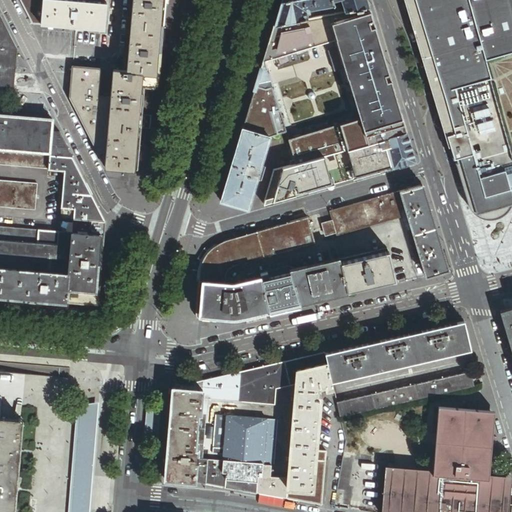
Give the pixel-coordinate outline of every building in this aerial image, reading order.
[(19,0),(31,24),(40,25),(42,0),(19,0)] [(42,0),(40,25),(75,28),(104,30),(106,3),(67,0),(42,0)] [(132,0),(131,25),(127,72),(113,71),(111,98),(105,168),(132,170),(140,74),(154,75),(158,34),(158,27),(160,0),(132,0)] [(160,0),(158,27),(158,34),(154,75),(140,74),(132,170),(137,170),(141,128),(142,114),(144,88),(158,89),(165,0),(160,0)] [(284,0),(280,1),(273,25),(289,22),(312,18),(310,9),(334,5),(332,0),(284,0)] [(368,7),(366,0),(341,0),(343,6),(344,11),(355,9),(368,7)] [(511,0),(405,0),(434,93),(453,158),(456,157),(457,156),(466,158),(464,169),(460,170),(469,203),(472,208),(473,210),(475,212),(480,215),(485,217),(492,217),(497,216),(502,214),(505,212),(507,209),(509,207),(510,205),(511,203),(511,201),(511,197),(511,0)] [(312,18),(337,13),(335,8),(334,5),(310,9),(312,18)] [(370,11),(368,7),(355,9),(357,15),(370,11)] [(383,138),(407,131),(370,11),(357,15),(331,23),(336,40),(360,118),(368,143),(383,138)] [(15,46),(0,17),(0,87),(11,88),(15,46)] [(292,32),(269,39),(258,74),(262,75),(269,73),(265,62),(336,40),(331,23),(330,20),(292,32)] [(289,22),(273,25),(269,39),(292,32),(289,22)] [(104,168),(105,168),(111,98),(98,97),(100,69),(72,67),(69,98),(104,168)] [(262,75),(258,74),(257,79),(255,85),(265,88),(272,85),(270,77),(269,73),(262,75)] [(265,88),(255,85),(253,93),(249,106),(251,118),(255,117),(256,116),(257,117),(258,116),(257,115),(258,114),(280,110),(272,85),(265,88)] [(249,106),(242,128),(270,136),(286,132),(280,110),(258,114),(257,115),(258,116),(257,117),(256,116),(255,117),(251,118),(249,106)] [(151,115),(142,114),(141,128),(150,129),(151,115)] [(52,120),(0,115),(0,152),(48,157),(49,157),(51,132),(52,120)] [(340,123),(289,137),(295,164),(347,149),(368,143),(360,118),(340,123)] [(221,201),(248,209),(270,136),(242,128),(221,201)] [(416,161),(407,131),(383,138),(392,168),(416,161)] [(103,222),(84,184),(82,179),(59,133),(51,132),(49,157),(48,157),(47,170),(46,171),(62,172),(59,209),(73,211),(71,234),(99,236),(94,291),(66,289),(65,302),(96,305),(103,222)] [(356,179),(392,168),(383,138),(368,143),(347,149),(356,179)] [(356,179),(347,149),(295,164),(294,160),(290,162),(291,165),(274,170),(264,205),(356,179)] [(0,165),(47,170),(48,157),(0,152),(0,165)] [(456,157),(460,170),(464,169),(466,158),(457,156),(456,157)] [(36,185),(0,181),(0,208),(34,211),(36,185)] [(423,184),(400,191),(406,210),(421,258),(427,277),(450,272),(439,235),(435,223),(423,184)] [(330,211),(333,221),(336,232),(337,235),(402,216),(401,211),(406,210),(400,191),(330,211)] [(58,233),(71,234),(73,211),(59,209),(58,233)] [(421,258),(406,210),(401,211),(402,216),(415,259),(421,258)] [(316,243),(309,217),(227,241),(220,243),(215,247),(212,249),(209,252),(205,257),(203,261),(202,264),(200,268),(199,273),(196,314),(196,316),(197,317),(198,318),(200,319),(231,322),(244,320),(270,314),(269,310),(249,314),(239,316),(237,317),(235,317),(233,317),(231,317),(229,317),(216,316),(201,315),(202,307),(204,286),(204,282),(225,284),(226,277),(226,275),(227,273),(228,271),(230,269),(233,267),(248,262),(316,243)] [(336,232),(333,221),(323,224),(326,235),(336,232)] [(0,240),(35,244),(36,231),(0,227),(0,240)] [(51,232),(36,231),(35,244),(50,245),(51,232)] [(50,245),(35,244),(0,240),(0,268),(68,274),(71,234),(58,233),(51,232),(50,245)] [(0,296),(65,302),(66,289),(94,291),(99,236),(71,234),(68,274),(0,268),(0,296)] [(340,259),(348,291),(365,287),(365,289),(377,286),(377,284),(395,280),(387,248),(340,259)] [(331,295),(348,291),(340,259),(291,271),(291,272),(300,302),(308,300),(318,298),(320,297),(327,296),(331,295)] [(291,272),(291,271),(289,266),(268,272),(269,277),(291,272)] [(269,310),(270,314),(277,312),(269,277),(268,272),(261,274),(261,278),(269,310)] [(289,310),(301,307),(300,302),(291,272),(269,277),(277,312),(289,310)] [(233,284),(225,284),(204,282),(204,286),(202,307),(201,315),(216,316),(229,317),(231,317),(233,317),(235,317),(237,317),(239,316),(249,314),(269,310),(261,278),(233,284)] [(301,307),(319,303),(318,298),(308,300),(300,302),(301,307)] [(511,307),(499,312),(511,352),(511,307)] [(397,337),(397,336),(391,337),(391,338),(356,347),(356,345),(349,347),(350,348),(325,354),(327,363),(332,381),(470,349),(464,322),(439,327),(439,326),(432,327),(433,329),(397,337)] [(325,354),(325,352),(204,380),(203,390),(203,399),(208,399),(275,405),(276,389),(296,385),(297,371),(327,363),(325,354)] [(332,381),(327,363),(297,371),(296,385),(288,479),(271,477),(272,466),(263,465),(262,476),(258,476),(257,493),(273,496),(289,499),(298,500),(308,502),(316,504),(322,505),(326,461),(315,460),(316,450),(321,393),(318,390),(320,388),(321,388),(324,390),(333,388),(332,381)] [(341,417),(475,385),(471,371),(337,403),(340,418),(341,417)] [(180,386),(181,388),(203,390),(204,380),(180,386)] [(165,480),(195,482),(197,459),(199,444),(196,443),(198,414),(201,414),(203,399),(203,390),(181,388),(173,387),(165,480)] [(199,444),(197,459),(202,459),(208,399),(203,399),(201,414),(199,444)] [(89,511),(99,403),(78,405),(69,511),(89,511)] [(381,511),(502,511),(505,488),(505,479),(487,477),(492,413),(440,409),(435,473),(432,473),(386,469),(381,511)] [(160,412),(148,411),(145,440),(158,441),(160,412)] [(224,449),(227,415),(217,414),(213,448),(224,449)] [(223,460),(263,463),(267,419),(227,415),(224,449),(224,455),(223,460)] [(22,421),(22,419),(19,419),(18,422),(5,421),(5,418),(3,417),(2,421),(0,420),(0,511),(12,511),(13,505),(16,505),(17,499),(14,499),(15,493),(18,493),(18,487),(15,487),(16,473),(19,473),(19,470),(17,470),(18,457),(21,457),(21,454),(18,454),(19,440),(22,441),(22,438),(19,438),(20,424),(23,424),(24,421),(22,421)] [(267,419),(263,463),(272,464),(274,464),(278,420),(267,419)] [(315,460),(326,461),(327,451),(316,450),(315,460)] [(195,482),(225,488),(226,474),(222,473),(223,461),(202,459),(197,459),(195,482)] [(240,490),(257,493),(258,476),(262,476),(263,465),(263,463),(223,460),(223,461),(222,473),(226,474),(225,488),(240,490)] [(511,511),(511,488),(505,488),(502,511),(511,511)]
